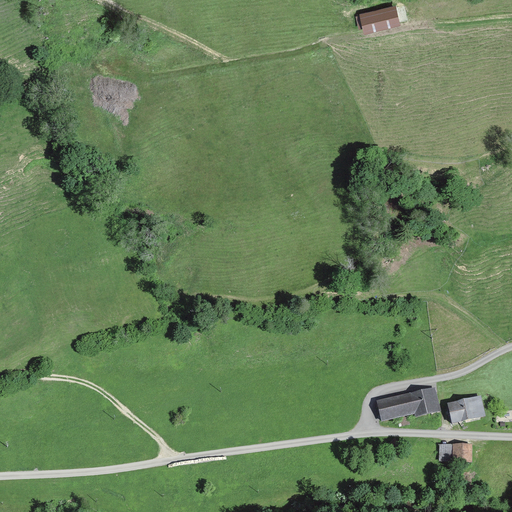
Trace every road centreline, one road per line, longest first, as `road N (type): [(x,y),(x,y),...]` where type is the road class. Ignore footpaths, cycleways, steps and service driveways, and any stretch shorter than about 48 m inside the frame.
road 1 (unclassified): [(511,437),(377,432),(108,471),(0,476)]
road 2 (track): [(171,462),(156,430),(109,392),(41,372),(0,381)]
road 3 (track): [(368,433),(379,390),(451,376),(511,347)]
